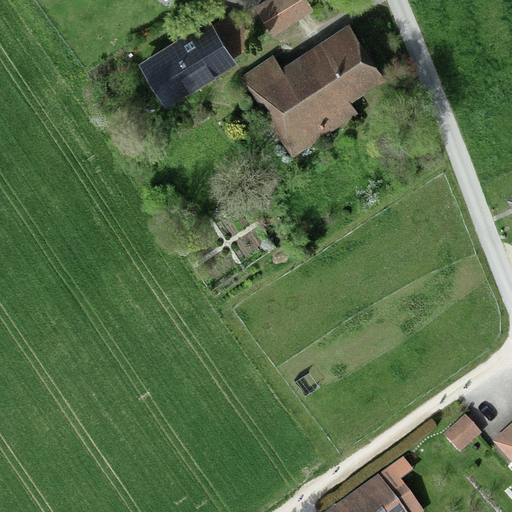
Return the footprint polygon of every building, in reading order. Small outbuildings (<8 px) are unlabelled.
[(250,43),(233,14),(211,28),(209,25),(145,64),(166,98),(187,85),(189,88),(214,73),(211,70),(230,58),(229,56),(250,43)] [(350,36),(288,77),(274,57),(243,79),(276,128),(286,121),(302,146),(355,110),(343,91),(373,71),(350,36)] [(460,451),(479,434),(465,419),(447,436),(460,451)] [(511,430),(497,444),(511,459),(511,430)] [(398,511),(378,483),(363,495),(368,503),(355,511),(398,511)]
